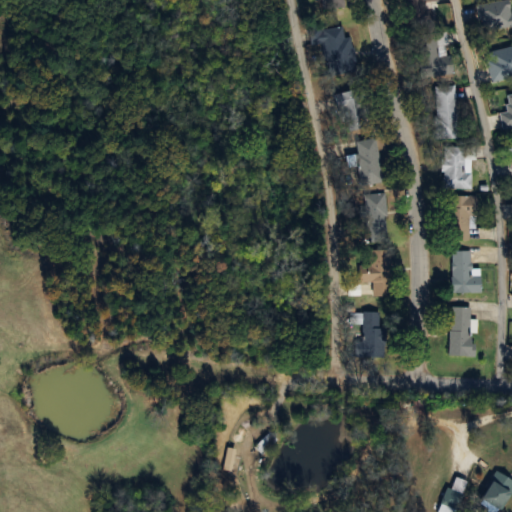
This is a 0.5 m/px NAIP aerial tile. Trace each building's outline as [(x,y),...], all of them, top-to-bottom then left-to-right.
[(408,0),(420,79),(450,75),(443,31),(434,32),(429,0),(430,0),(408,0)] [(511,22),(508,0),(506,0),(475,5),(479,32),(511,27),(511,22)] [(354,68),(347,26),(308,32),(311,46),(321,44),(325,72),(354,68)] [(490,83),(511,77),(511,46),(483,53),(490,83)] [(434,139),(456,139),(455,86),(433,87),(434,139)] [(341,134),(362,130),(354,90),(333,95),(341,134)] [(511,94),(504,96),(507,112),(498,114),(501,130),(511,127),(511,94)] [(379,185),(376,140),(354,141),(356,186),(379,185)] [(470,190),(470,148),(439,148),(439,189),(470,190)] [(385,234),(383,194),(361,195),(363,235),(385,234)] [(466,241),(467,216),(475,216),(475,197),(444,196),(444,241),(466,241)] [(358,283),(371,283),(371,297),(390,297),(389,251),(358,251),(358,283)] [(449,251),(449,294),(479,294),(479,270),(469,270),(469,251),(449,251)] [(448,308),(448,357),(470,357),(470,308),(448,308)] [(480,499),(500,510),(511,488),(511,479),(495,470),(480,499)]
